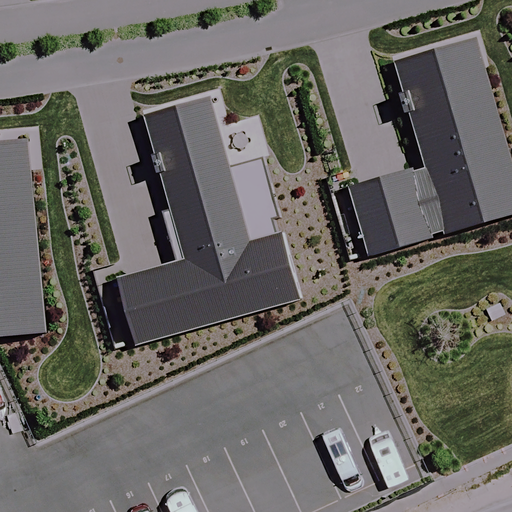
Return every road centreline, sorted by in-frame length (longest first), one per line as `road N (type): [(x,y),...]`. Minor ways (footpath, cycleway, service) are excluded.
road 1 (residential): [(382,0),(199,44),(0,75)]
road 2 (residential): [(0,25),(160,0)]
